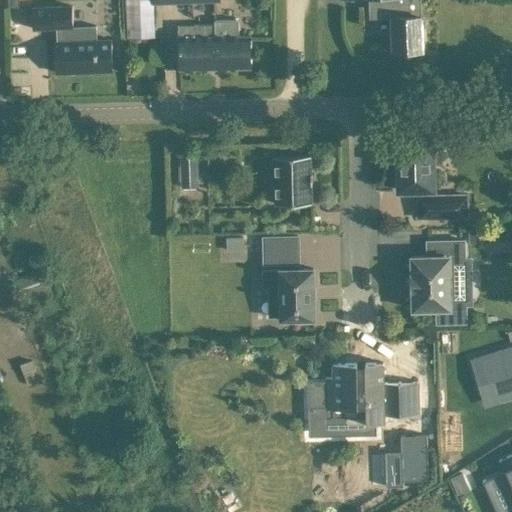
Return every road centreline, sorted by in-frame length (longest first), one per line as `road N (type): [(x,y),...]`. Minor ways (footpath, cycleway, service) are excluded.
road 1 (tertiary): [(352,109),(0,120)]
road 2 (residential): [(360,315),(352,109)]
road 3 (tertiary): [(511,106),(352,109)]
